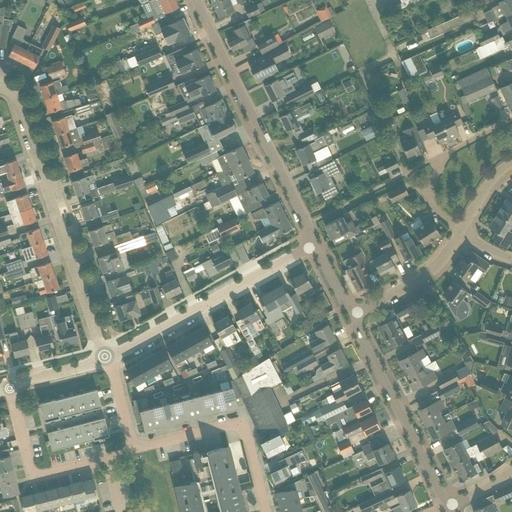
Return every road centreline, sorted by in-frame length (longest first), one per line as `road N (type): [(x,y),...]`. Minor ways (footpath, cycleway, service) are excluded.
road 1 (residential): [(0,89),(15,100),(106,360)]
road 2 (unclassified): [(312,245),(198,0)]
road 3 (unclassified): [(106,360),(312,245)]
road 4 (unclassified): [(450,505),(355,313)]
road 5 (residential): [(266,511),(237,427),(132,451)]
road 6 (residential): [(106,457),(31,476),(8,384)]
road 7 (unclassified): [(355,313),(425,271),(459,227)]
road 8 (residential): [(426,197),(443,155),(511,119)]
